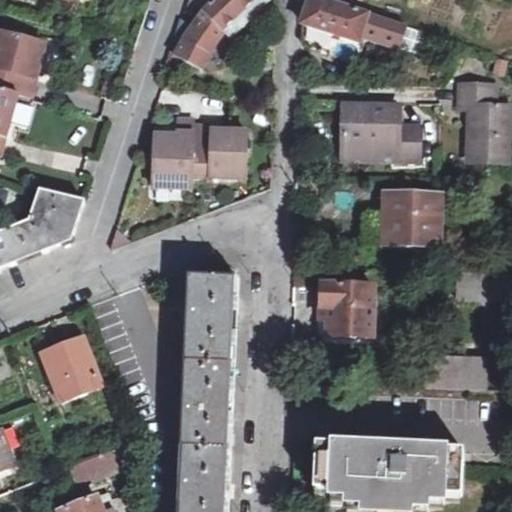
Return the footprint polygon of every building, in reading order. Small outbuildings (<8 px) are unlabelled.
[(180,56),(203,70),(224,32),(226,31),(256,0),(219,0),(205,14),(205,15),(193,29),(191,33),(180,56)] [(256,0),(226,31),(224,32),(232,39),(269,0),(256,0)] [(346,9),(317,0),(311,0),(303,26),(358,44),(361,37),(398,50),(406,26),(368,14),(367,16),(346,9)] [(172,51),(180,56),(191,33),(193,29),(182,20),(172,51)] [(33,43),(0,34),(0,91),(18,97),(19,95),(30,98),(46,46),(33,43)] [(0,155),(4,156),(13,121),(18,97),(0,91),(0,155)] [(464,91),(463,111),(474,111),(473,164),(511,165),(511,155),(511,110),(500,111),(500,91),(464,91)] [(32,98),(30,98),(19,95),(18,97),(13,121),(25,125),(32,98)] [(344,147),(399,148),(398,164),(420,164),(419,131),(399,130),(399,111),(345,110),(344,147)] [(214,133),(215,129),(196,128),(196,123),(180,123),(179,137),(180,142),(173,141),(173,137),(157,137),(156,155),(155,179),(170,179),(170,189),(193,191),(194,179),(232,180),(232,170),(247,170),(249,134),(214,133)] [(344,147),(344,163),(398,164),(399,148),(344,147)] [(247,180),(247,170),(232,170),(232,180),(234,180),(247,180)] [(170,189),(170,179),(155,179),(154,189),(170,189)] [(86,204),(31,188),(23,215),(0,224),(0,234),(0,236),(0,235),(0,272),(2,272),(11,267),(50,252),(71,244),(73,244),(86,204)] [(0,212),(4,214),(10,194),(0,191),(0,212)] [(385,198),(384,247),(439,249),(441,200),(385,198)] [(511,276),(458,275),(457,303),(511,303),(511,276)] [(226,511),(237,281),(190,279),(179,511),(226,511)] [(322,289),(320,322),(328,322),(327,340),(374,341),(376,290),(322,289)] [(501,394),(511,394),(511,318),(489,318),(488,364),(427,361),(425,391),(501,394)] [(45,356),(64,403),(103,388),(84,340),(45,356)] [(0,434),(0,449),(3,455),(10,452),(2,433),(0,434)] [(138,444),(71,469),(78,489),(118,473),(116,471),(125,467),(126,470),(140,464),(138,444)] [(430,511),(431,506),(446,507),(447,499),(463,499),(465,465),(465,454),(353,448),(318,447),(315,492),(332,493),(332,500),(348,501),(348,508),(364,509),(363,511),(430,511)] [(0,449),(0,474),(16,468),(10,452),(3,455),(0,449)] [(134,511),(129,497),(113,503),(116,511),(134,511)] [(116,511),(113,503),(112,501),(102,506),(99,502),(72,511),(116,511)]
